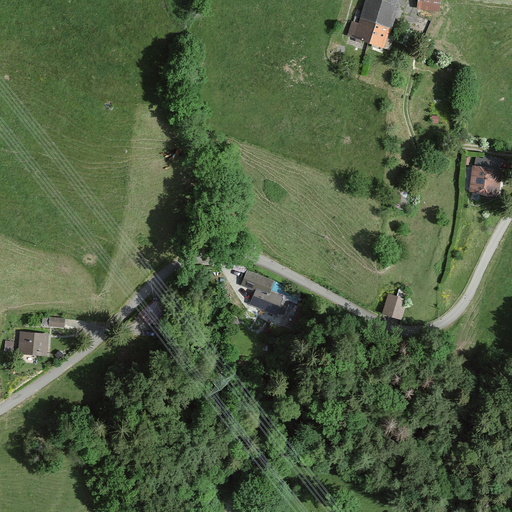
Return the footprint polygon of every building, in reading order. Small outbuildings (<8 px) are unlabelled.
[(398,0),(366,0),(358,24),(351,22),(346,36),(390,51),(395,34),(391,33),(400,8),(397,7),(398,0)] [(443,0),(419,0),(419,10),(443,13),(443,0)] [(484,159),(475,157),(473,165),(472,165),(468,192),(497,197),(501,174),(507,175),(510,159),(485,155),(484,159)] [(274,281),(247,271),(241,286),(255,291),(250,305),(277,316),(284,299),(269,293),(274,281)] [(408,300),(390,294),(383,317),(402,323),(408,300)] [(50,316),(49,325),(65,326),(66,317),(50,316)] [(49,334),(17,331),(15,353),(47,356),(49,334)]
